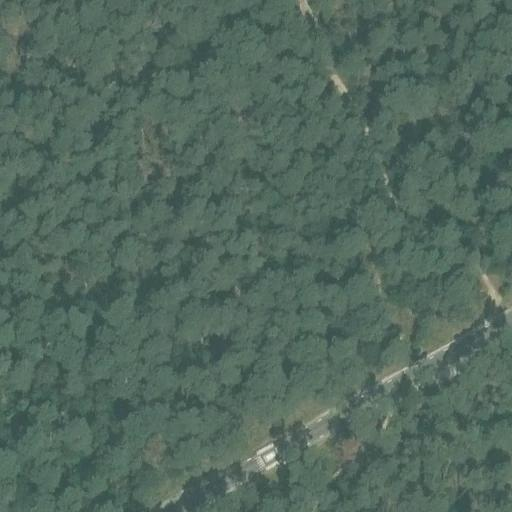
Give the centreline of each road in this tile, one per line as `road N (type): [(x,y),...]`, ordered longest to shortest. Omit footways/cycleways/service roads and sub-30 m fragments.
road 1 (tertiary): [(169,511),(511,320)]
road 2 (track): [(389,205),(289,0)]
road 3 (track): [(389,205),(460,248),(484,276),(495,330)]
road 4 (track): [(424,370),(398,287),(389,205)]
